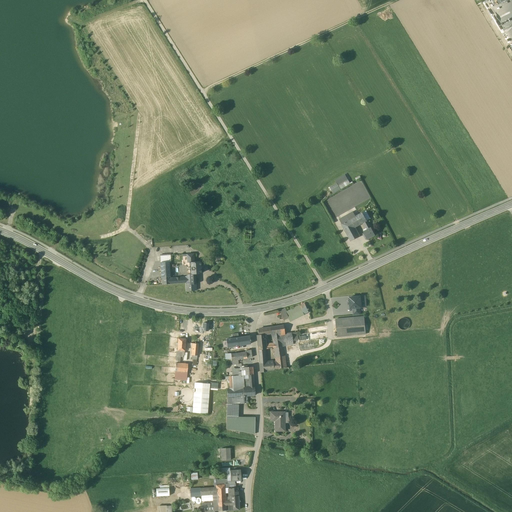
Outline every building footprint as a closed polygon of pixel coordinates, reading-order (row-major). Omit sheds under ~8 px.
[(345,174),(335,180),(337,183),(340,189),(350,183),(345,174)] [(337,183),(330,187),(334,193),(340,189),(337,183)] [(353,218),(349,220),(354,228),(363,223),(367,221),(363,213),(353,218)] [(349,220),(342,224),(351,241),(359,237),(354,228),(349,220)] [(367,230),(364,232),(365,233),(363,234),(365,237),(366,236),(368,239),(375,235),(371,228),(367,230)] [(194,262),(189,262),(190,274),(196,274),(201,273),(200,261),(194,262)] [(169,262),(161,262),(162,277),(170,277),(169,262)] [(190,282),(185,283),(186,291),(196,290),(196,284),(190,284),(190,282)] [(360,296),(349,297),(350,308),(353,308),(360,307),(361,307),(360,296)] [(287,312),(285,312),(288,318),(289,321),(308,312),(304,303),(287,312)] [(285,308),(279,311),(283,320),(288,318),(285,312),(287,312),(285,308)] [(364,317),(336,319),(337,337),(366,334),(364,317)] [(410,326),(410,324),(409,322),(408,320),(406,318),(404,318),(402,318),(400,320),(398,322),(398,324),(398,326),(400,328),(402,329),(404,330),(406,329),(408,328),(410,326)] [(279,326),(270,328),(271,333),(272,333),(273,344),(274,344),(274,347),(282,346),(279,326)] [(291,333),(285,334),(283,326),(279,326),(282,346),(293,344),(293,341),(291,333)] [(226,339),(228,347),(239,346),(237,337),(238,337),(238,333),(232,334),(232,338),(226,339)] [(259,335),(256,335),(258,349),(264,349),(267,348),(266,345),(265,345),(264,334),(259,335)] [(249,336),(237,337),(239,346),(250,344),(249,336)] [(185,339),(178,339),(177,350),(184,351),(185,351),(185,345),(186,345),(186,342),(185,342),(185,339)] [(274,347),(276,361),(277,368),(285,368),(282,346),(274,347)] [(246,352),(231,354),(231,360),(251,357),(251,350),(246,350),(246,352)] [(265,361),(259,362),(260,372),(265,371),(264,371),(273,370),(273,369),(273,362),(265,362),(265,361)] [(180,363),(176,363),(175,371),(185,372),(186,364),(180,363)] [(252,367),(248,367),(248,366),(244,366),(245,375),(249,375),(253,374),(252,367)] [(192,412),(208,413),(209,383),(194,382),(192,412)] [(254,387),(243,388),(244,396),(244,403),(248,403),(247,396),(255,395),(254,387)] [(243,388),(240,389),(228,390),(226,417),(237,417),(238,404),(244,403),(244,396),(243,388)] [(285,431),(285,412),(270,412),(270,417),(275,417),(275,431),(285,431)] [(255,417),(243,417),(237,417),(226,417),(226,429),(255,434),(255,417)] [(230,448),(221,448),(221,461),(230,460),(230,448)] [(240,470),(230,471),(230,480),(235,480),(241,480),(240,470)] [(228,485),(213,486),(213,487),(213,494),(214,498),(225,497),(225,493),(229,492),(228,489),(228,485)] [(169,488),(156,488),(156,496),(169,496),(169,488)] [(201,488),(190,489),(191,496),(201,496),(201,495),(201,488)] [(238,496),(230,497),(230,500),(230,504),(233,504),(238,504),(239,504),(238,496)] [(225,497),(214,498),(214,503),(214,511),(215,511),(226,510),(225,505),(225,501),(225,497)] [(214,503),(206,503),(202,503),(202,511),(214,511),(214,503)]
